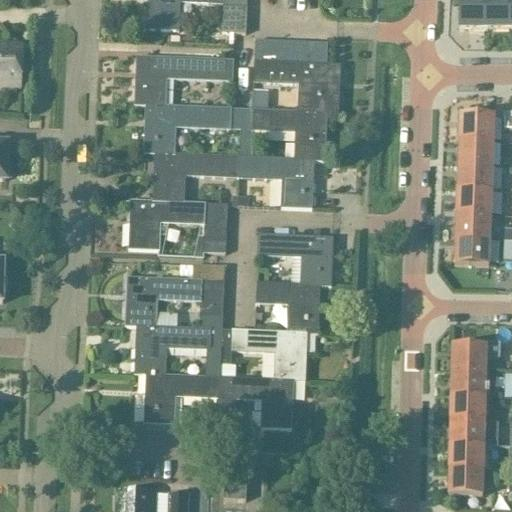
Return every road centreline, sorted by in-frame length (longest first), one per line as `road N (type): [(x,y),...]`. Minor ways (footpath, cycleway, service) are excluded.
road 1 (residential): [(47,351),(48,329),(69,307),(81,0)]
road 2 (residential): [(412,307),(421,76)]
road 3 (residential): [(408,511),(412,307)]
road 4 (residential): [(43,511),(46,425),(63,408),(65,380),(47,351)]
